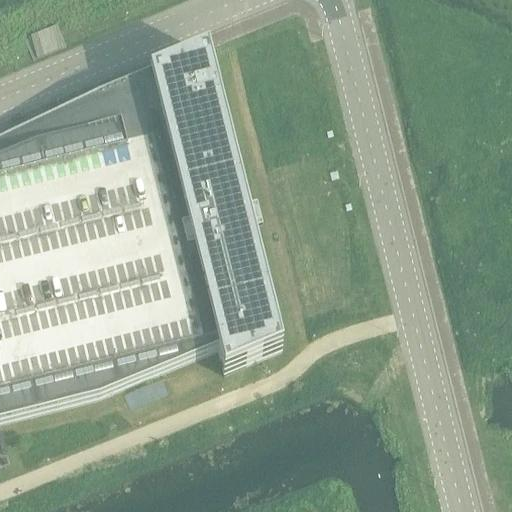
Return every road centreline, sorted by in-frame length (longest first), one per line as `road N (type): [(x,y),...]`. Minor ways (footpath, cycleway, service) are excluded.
road 1 (unclassified): [(330,0),(461,511)]
road 2 (unclassified): [(0,101),(243,0)]
